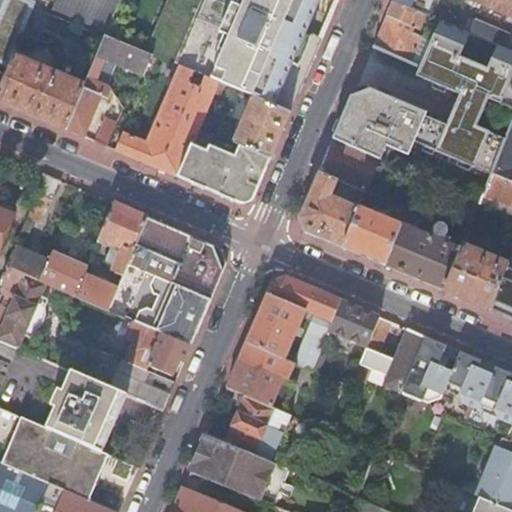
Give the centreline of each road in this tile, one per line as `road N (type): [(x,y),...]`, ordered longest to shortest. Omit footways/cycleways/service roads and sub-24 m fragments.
road 1 (residential): [(148,511),(263,244)]
road 2 (residential): [(263,244),(0,130)]
road 3 (residential): [(511,351),(263,244)]
road 4 (residential): [(263,244),(367,0)]
